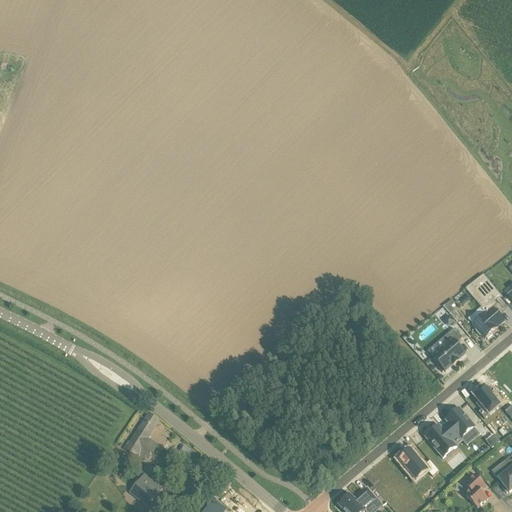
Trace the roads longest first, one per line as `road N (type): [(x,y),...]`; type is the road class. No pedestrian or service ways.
road 1 (residential): [(511,341),(316,506)]
road 2 (track): [(511,190),(406,62),(461,0)]
road 3 (tertiary): [(285,511),(146,398)]
